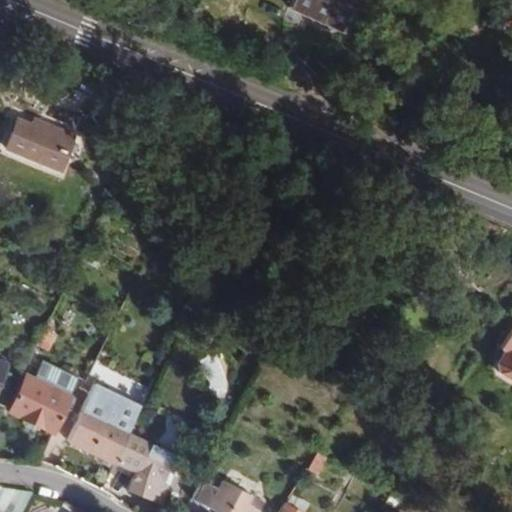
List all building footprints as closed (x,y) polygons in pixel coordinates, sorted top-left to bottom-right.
[(357,0),(293,0),(290,8),(343,31),(357,0)] [(83,140),(77,137),(40,121),(38,127),(18,119),(7,148),(61,171),(71,147),(79,150),(83,140)] [(511,342),(495,367),(511,378),(511,342)] [(0,386),(8,367),(0,362),(0,386)] [(27,375),(9,412),(53,433),(71,396),(27,375)] [(144,406),(94,383),(64,443),(111,466),(144,406)] [(134,473),(133,478),(133,482),(165,498),(173,479),(168,478),(177,449),(133,427),(116,464),(122,467),(134,473)] [(315,474),(324,457),(315,451),(306,469),(315,474)] [(119,472),(133,478),(134,473),(122,467),(119,472)] [(190,497),(215,511),(259,511),(264,504),(206,470),(190,497)] [(0,489),(0,511),(21,511),(26,496),(0,489)] [(302,511),(307,505),(292,495),(280,511),(302,511)]
